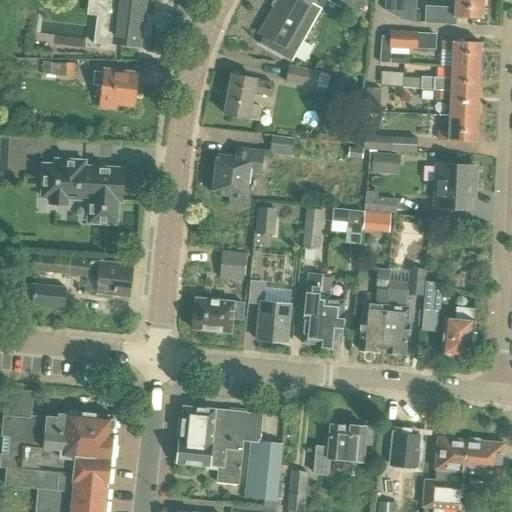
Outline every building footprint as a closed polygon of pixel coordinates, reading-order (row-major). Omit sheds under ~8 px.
[(140,46),(145,0),(88,0),(86,15),(97,17),(93,44),(113,47),(113,43),(140,46)] [(278,0),(260,33),(264,36),(260,43),(292,61),(321,9),(312,4),(314,0),(278,0)] [(357,18),(366,2),(362,0),(327,0),(327,1),(357,18)] [(384,0),(384,11),(396,17),(401,17),(402,0),(384,0)] [(482,19),(482,0),(454,0),(454,8),(425,7),(425,23),(455,25),(455,18),(482,19)] [(360,24),(344,15),(336,30),(358,42),(368,24),(362,20),(360,24)] [(381,37),(379,63),(389,64),(390,48),(417,49),(417,33),(417,32),(390,31),(389,34),(381,37)] [(441,41),(440,67),(452,67),(480,68),(480,67),(483,65),(484,57),(480,55),(481,43),(453,42),(453,41),(441,41)] [(56,64),(50,63),(50,62),(43,61),(42,70),(43,70),(43,73),(50,73),(50,74),(73,76),(74,64),(59,63),(56,63),(56,64)] [(315,89),(319,71),(289,65),(285,83),(315,89)] [(420,77),(419,90),(433,91),(445,92),(450,92),(478,93),(480,68),(452,67),(451,79),(420,77)] [(137,75),(105,72),(105,73),(96,72),(94,86),(104,87),(102,102),(133,105),(137,75)] [(401,87),(402,74),(381,72),(380,86),(401,87)] [(269,96),(272,83),(232,75),(224,114),(257,121),(260,108),(250,106),(253,93),(269,96)] [(379,112),(381,89),(366,88),(364,111),(379,112)] [(445,92),(433,91),(433,99),(445,100),(445,92)] [(450,92),(449,117),(477,118),(478,93),(450,92)] [(436,131),(436,140),(448,140),(448,141),(476,143),(477,118),(449,117),(448,131),(436,131)] [(0,135),(0,174),(6,175),(9,136),(0,135)] [(416,153),(416,138),(363,135),(363,150),(416,153)] [(291,156),(293,138),(271,136),(269,154),(291,156)] [(348,147),(347,158),(361,159),(362,148),(348,147)] [(261,176),(264,153),(235,149),(234,158),(218,155),(213,194),(244,198),(247,174),(261,176)] [(399,175),(400,155),(372,154),(371,173),(399,175)] [(85,167),(85,161),(55,160),(55,165),(43,164),(41,198),(49,198),(49,204),(67,205),(67,200),(88,201),(87,224),(117,225),(119,202),(122,202),(123,168),(85,167)] [(476,187),(476,184),(476,167),(435,165),(433,209),(470,211),(472,187),(476,187)] [(366,191),(364,210),(372,211),(395,213),(397,200),(378,198),(378,193),(374,193),(374,192),(366,191)] [(274,235),(276,209),(257,208),(255,233),(274,235)] [(361,232),(363,212),(332,208),(330,228),(346,230),(346,231),(361,232)] [(318,250),(322,210),(306,209),(302,249),(318,250)] [(374,212),(364,211),(362,231),(372,232),(374,212)] [(242,281),(244,253),(220,251),(218,279),(242,281)] [(93,262),(33,254),(31,270),(85,277),(86,276),(98,277),(95,298),(111,299),(111,296),(130,298),(134,267),(93,261),(93,262)] [(360,336),(359,350),(377,352),(377,350),(382,350),(386,306),(385,306),(387,290),(388,280),(389,271),(387,271),(388,263),(385,262),(384,270),(377,270),(376,289),(375,305),(363,304),(362,320),(361,320),(359,336),(360,336)] [(408,291),(407,295),(422,296),(424,270),(410,268),(408,291)] [(321,277),(322,278),(322,276),(308,274),(301,343),(317,344),(316,346),(317,346),(320,312),(318,312),(319,299),(319,293),(321,277)] [(331,278),(322,278),(321,277),(319,293),(319,299),(318,312),(320,312),(317,346),(336,348),(337,333),(341,333),(344,301),(329,300),(331,278)] [(386,306),(382,350),(387,350),(386,353),(404,355),(405,340),(407,340),(409,308),(406,308),(407,295),(408,291),(407,291),(408,282),(388,280),(387,290),(385,306),(386,306)] [(437,332),(442,283),(425,282),(421,330),(437,332)] [(64,308),(66,287),(33,284),(31,306),(64,308)] [(242,320),(244,303),(195,298),(192,329),(231,333),(232,319),(242,320)] [(287,343),(291,304),(260,301),(256,340),(287,343)] [(473,322),(474,310),(457,308),(455,320),(444,319),(440,355),(455,357),(455,359),(471,361),(472,346),(474,347),(475,333),(473,333),(474,322),(473,322)] [(0,453),(0,457),(0,467),(6,468),(4,486),(39,489),(36,511),(107,511),(116,416),(66,412),(65,415),(60,414),(59,419),(48,418),(30,416),(33,392),(5,391),(4,397),(2,416),(0,437),(3,437),(1,453),(0,453)] [(246,507),(245,511),(274,511),(275,510),(275,502),(277,502),(282,444),(258,441),(261,416),(183,406),(176,463),(218,468),(216,483),(238,486),(243,442),(249,443),(244,499),(263,501),(262,509),(246,507)] [(350,427),(330,425),(328,448),(316,447),(314,474),(327,475),(329,459),(363,462),(364,444),(371,445),(372,430),(366,429),(366,428),(350,426),(350,427)] [(416,468),(419,436),(393,433),(390,465),(401,466),(400,480),(413,481),(415,468),(416,468)] [(424,483),(423,506),(459,510),(461,483),(450,482),(451,471),(462,472),(465,440),(437,438),(435,470),(437,470),(435,484),(424,483)] [(465,440),(462,472),(469,473),(469,481),(497,483),(497,475),(501,475),(503,444),(482,442),(479,439),(469,438),(465,440)] [(304,511),(308,472),(290,470),(286,510),(289,510),(288,511),(298,511),(299,511),(304,511)] [(394,511),(395,503),(378,502),(377,511),(394,511)]
